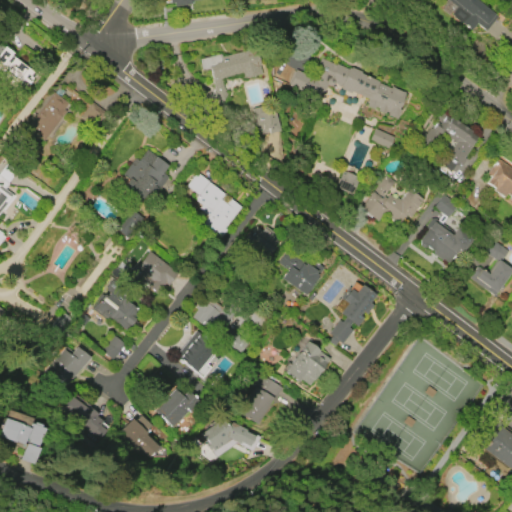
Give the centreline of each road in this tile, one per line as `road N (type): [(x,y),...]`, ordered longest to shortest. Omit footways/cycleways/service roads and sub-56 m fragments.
road 1 (residential): [(511,368),(20,0)]
road 2 (residential): [(414,292),(249,504),(121,511),(0,468)]
road 3 (residential): [(511,122),(351,16),(90,50)]
road 4 (residential): [(274,186),(121,377)]
road 5 (residential): [(143,89),(2,281)]
